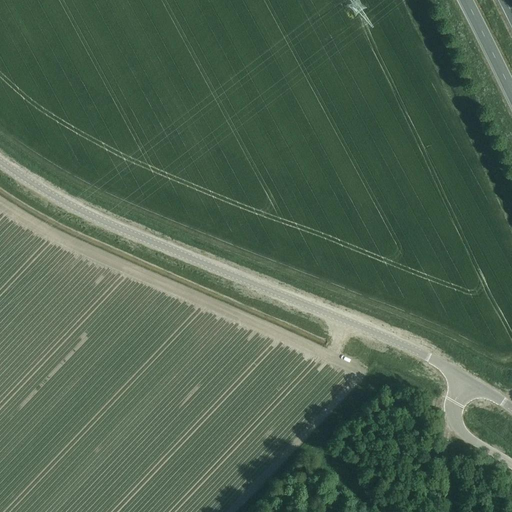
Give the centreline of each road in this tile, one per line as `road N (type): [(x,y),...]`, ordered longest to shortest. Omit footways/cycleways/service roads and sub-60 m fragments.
road 1 (unclassified): [(465,376),(90,206),(0,152)]
road 2 (unclassified): [(511,469),(457,429),(453,406),(465,376)]
